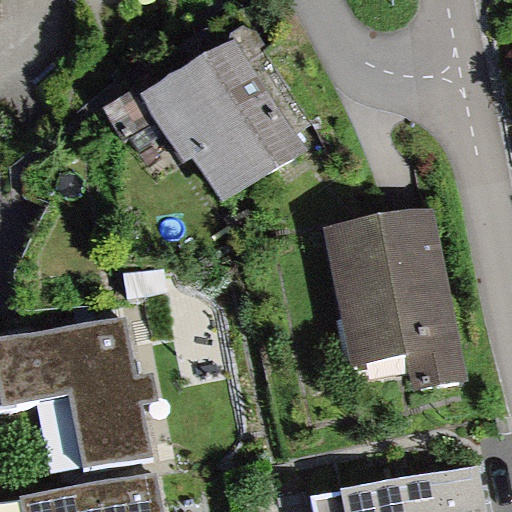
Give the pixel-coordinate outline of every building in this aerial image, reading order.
[(287,155),(221,61),(141,118),(206,211),(287,155)] [(415,225),(320,247),(353,391),(408,378),(415,407),(454,398),(415,225)] [(110,336),(0,359),(0,420),(55,409),(71,483),(140,468),(129,414),(146,410),(140,382),(121,387),(110,336)] [(488,511),(480,470),(313,503),(314,511),(488,511)] [(146,511),(142,492),(46,511),(146,511)]
